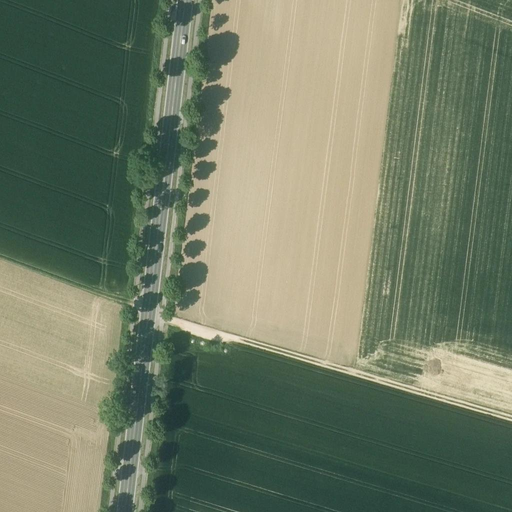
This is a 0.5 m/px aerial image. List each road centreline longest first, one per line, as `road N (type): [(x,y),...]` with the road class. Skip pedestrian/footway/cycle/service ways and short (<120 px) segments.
road 1 (primary): [(124,511),(185,0)]
road 2 (track): [(148,311),(511,421)]
road 3 (track): [(148,311),(0,258)]
